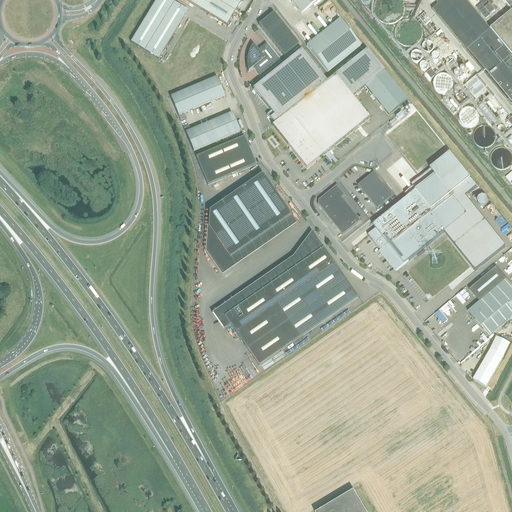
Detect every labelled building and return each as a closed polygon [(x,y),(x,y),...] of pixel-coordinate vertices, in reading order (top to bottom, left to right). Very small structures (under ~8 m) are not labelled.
[(156,0),(131,43),(158,59),(188,11),(168,0),(156,0)] [(242,1),(242,0),(184,0),(227,26),(242,1)] [(290,0),(301,14),(318,0),(290,0)] [(433,11),(466,51),(490,30),(465,0),(445,0),(443,2),(438,1),(437,7),(433,11)] [(485,0),(476,8),(486,19),(495,12),(485,0)] [(511,0),(502,0),(511,10),(511,12),(490,30),(511,56),(511,0)] [(299,44),(274,13),(259,25),(284,56),(299,44)] [(425,13),(419,18),(423,23),(425,25),(431,21),(425,13)] [(314,40),(309,44),(306,46),(328,72),(360,46),(356,40),(339,20),(316,39),(314,40)] [(256,30),(255,32),(253,30),(247,36),(258,45),(265,37),(256,30)] [(511,56),(490,30),(466,51),(508,101),(511,106),(511,56)] [(248,59),(248,62),(248,66),(249,71),(248,71),(248,72),(253,68),(260,76),(279,60),(266,44),(258,51),(253,44),(253,45),(251,49),(249,53),(249,55),(248,55),(247,59),(248,59)] [(301,50),(253,89),(271,112),(267,115),(274,124),(272,126),(307,169),(369,119),(352,97),(365,87),(366,87),(384,72),(380,67),(367,50),(327,82),(301,50)] [(431,70),(427,73),(431,79),(436,76),(431,70)] [(384,72),(366,87),(389,115),(407,100),(384,72)] [(486,99),(491,95),(493,99),(495,97),(493,94),(478,75),(465,86),(476,100),(483,95),(486,99)] [(452,87),(452,85),(452,83),(452,81),(451,80),(450,79),(448,77),(447,77),(445,76),(444,76),(442,76),(440,76),(438,77),(437,78),(436,80),(435,81),(434,83),(434,85),(434,86),(435,88),(435,89),(436,91),(438,92),(439,93),(441,93),(442,94),(444,94),(446,93),(448,93),(449,92),(450,90),(451,88),(452,87)] [(184,114),(202,106),(225,97),(217,78),(194,88),(170,97),(180,120),(185,118),(184,114)] [(448,105),(452,112),(457,109),(454,104),(451,106),(450,104),(448,105)] [(478,120),(478,118),(478,116),(477,115),(477,113),(476,112),(474,111),(473,110),(471,109),(469,109),(468,109),(466,110),(464,111),(463,112),(462,113),(461,115),(460,116),(460,118),(460,120),(461,121),(461,123),(462,124),(464,125),(465,126),(467,127),(468,127),(470,127),(472,127),(474,126),(475,125),(476,123),(477,122),(478,120)] [(193,152),(217,142),(240,132),(232,113),(191,131),(189,126),(183,128),(186,133),(193,152)] [(506,132),(501,126),(496,130),(501,136),(506,132)] [(196,158),(208,185),(256,165),(244,137),(196,158)] [(331,153),(328,155),(334,163),(336,161),(331,153)] [(378,229),(368,236),(406,283),(414,277),(405,266),(409,263),(408,262),(444,233),(476,272),(506,247),(466,197),(477,187),(450,153),(412,185),(413,187),(405,194),(408,198),(375,225),(378,229)] [(394,176),(400,185),(402,183),(404,186),(409,182),(395,162),(386,168),(393,177),(394,176)] [(374,173),(366,180),(358,186),(377,210),(393,197),(374,173)] [(209,220),(206,252),(222,275),(230,269),(225,262),(291,216),(262,175),(209,212),(209,220)] [(345,196),(337,186),(319,201),(319,206),(343,236),(361,221),(342,198),(345,196)] [(478,199),(477,201),(478,204),(479,205),(481,206),(483,207),(485,206),(487,205),(488,204),(488,201),(488,199),(487,198),(485,196),(483,196),(481,196),(479,198),(478,199)] [(226,260),(231,267),(297,223),(292,215),(226,260)] [(323,249),(311,231),(291,258),(213,311),(214,314),(239,297),(244,304),(323,249)] [(224,328),(229,324),(259,367),(357,298),(323,249),(244,304),(239,297),(214,314),(224,328)] [(480,302),(468,312),(481,328),(489,337),(511,317),(511,309),(508,305),(511,301),(511,286),(506,280),(503,276),(496,268),(469,290),(476,298),(480,302)] [(491,350),(473,380),(486,388),(504,358),(510,345),(497,338),(491,350)] [(366,511),(354,492),(320,511),(366,511)]
